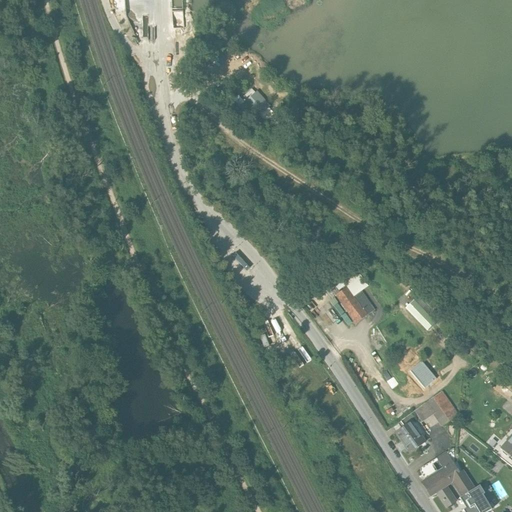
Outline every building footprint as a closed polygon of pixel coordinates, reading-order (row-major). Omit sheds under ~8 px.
[(173,0),(176,8),(184,6),(181,0),(173,0)] [(173,28),(183,29),(184,12),(174,12),(173,28)] [(236,111),(253,127),(270,109),(253,93),(236,111)] [(353,298),(346,289),(335,297),(335,298),(336,298),(349,316),(348,317),(355,326),(367,317),(374,312),(361,293),(353,298)] [(438,321),(417,299),(413,303),(434,326),(438,321)] [(434,326),(413,303),(405,311),(426,333),(434,326)] [(421,364),(409,373),(424,391),(435,382),(421,364)] [(441,393),(424,405),(432,416),(441,428),(458,416),(441,393)] [(413,413),(421,423),(432,416),(424,405),(413,413)] [(410,415),(400,423),(404,428),(408,425),(414,420),(410,415)] [(418,439),(408,425),(404,428),(395,435),(409,454),(424,444),(420,437),(418,439)] [(511,437),(500,451),(511,462),(511,437)] [(443,471),(452,466),(459,478),(463,475),(456,463),(454,464),(453,451),(437,461),(439,463),(443,471)] [(425,482),(439,474),(434,466),(439,463),(437,461),(421,471),(420,474),(425,482)] [(422,485),(430,497),(436,494),(446,508),(455,502),(445,488),(452,484),(459,478),(452,466),(443,471),(439,474),(425,482),(422,485)] [(474,490),(465,477),(463,475),(459,478),(452,484),(461,498),(474,490)] [(489,511),(491,511),(482,497),(484,495),(479,487),(474,490),(461,498),(459,500),(465,510),(462,511),(489,511)]
